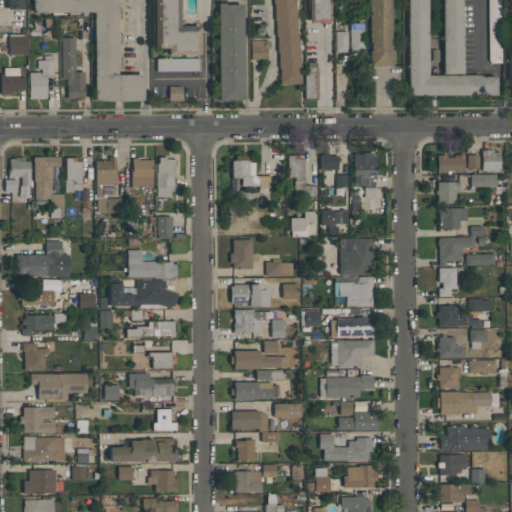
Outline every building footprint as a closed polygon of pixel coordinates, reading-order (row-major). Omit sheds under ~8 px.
[(24,0),(25,8),(7,9),(7,0),(24,0)] [(117,0),(117,74),(143,74),(143,100),(93,101),(93,12),(31,12),(31,0),(117,0)] [(200,54),(196,54),(196,55),(190,55),(190,54),(177,54),(177,56),(169,55),(169,54),(167,54),(167,48),(153,48),(153,0),(180,0),(180,25),(200,25),(200,54)] [(272,0),(295,0),(295,16),(296,16),(296,32),(297,32),(298,48),(299,48),(299,64),(300,64),(300,83),(279,84),(279,68),(278,68),(277,52),(276,52),(276,36),(275,36),(275,19),(274,20),(273,2),(272,2),(272,0)] [(308,0),(329,0),(329,21),(320,21),(320,22),(308,22),(308,0)] [(392,66),(368,66),(368,50),(369,50),(369,41),(368,41),(367,0),(389,0),(390,50),(392,49),(392,66)] [(406,94),(406,0),(461,0),(461,74),(479,74),(479,76),(495,76),(495,94),(406,94)] [(487,0),(488,64),(500,63),(499,0),(487,0)] [(242,4),(242,99),(226,99),(226,101),(217,101),(217,2),(224,2),(224,4),(242,4)] [(349,31),(349,23),(363,23),(363,53),(349,53),(349,31)] [(346,31),(346,52),(335,52),(335,31),(346,31)] [(26,34),(26,54),(15,54),(15,56),(11,56),(11,54),(8,54),(8,34),(26,34)] [(83,99),(75,99),(75,98),(66,98),(66,82),(61,81),(61,37),(75,37),(75,63),(82,63),(82,71),(84,71),(84,89),(83,89),(83,99)] [(250,60),(268,60),(267,40),(250,41),(250,60)] [(52,55),(52,73),(45,73),(46,98),(28,98),(28,72),(40,72),(40,69),(36,69),(36,60),(43,59),(43,55),(52,55)] [(199,59),(155,58),(155,71),(199,71),(199,59)] [(303,98),(303,66),(307,66),(307,62),(316,62),(316,66),(317,66),(317,98),(303,98)] [(18,67),(18,77),(24,77),(24,89),(18,89),(18,91),(10,91),(10,94),(0,94),(0,73),(3,73),(3,67),(18,67)] [(167,101),(182,101),(181,86),(167,87),(167,101)] [(480,170),(480,149),(492,149),(492,152),(499,152),(499,170),(498,170),(498,171),(494,171),(494,170),(480,170)] [(336,169),(319,169),(319,154),(323,154),(323,152),(327,152),(327,154),(329,154),(329,155),(336,155),(336,157),(338,157),(338,160),(336,160),(336,169)] [(375,154),(375,176),(374,176),(374,198),(363,198),(363,185),(352,185),(352,153),(361,153),(361,152),(371,152),(371,154),(375,154)] [(436,170),(436,154),(446,154),(446,157),(453,157),(453,154),(463,154),(463,170),(456,170),(456,171),(451,171),(451,170),(446,170),(446,172),(442,172),(442,170),(436,170)] [(465,154),(477,154),(478,168),(466,168),(465,154)] [(286,177),(286,155),(294,155),(294,158),(303,158),(303,185),(315,185),(315,197),(293,197),(293,180),(294,180),(294,177),(286,177)] [(33,198),(33,181),(32,181),(32,156),(59,156),(59,166),(51,166),(51,193),(48,193),(48,198),(33,198)] [(155,197),(155,187),(155,172),(156,172),(156,163),(158,163),(158,156),(165,156),(165,158),(174,158),(174,166),(173,166),(173,172),(174,172),(174,175),(174,186),(169,186),(169,197),(155,197)] [(8,158),(14,158),(14,157),(23,157),(23,161),(29,161),(29,174),(29,184),(17,184),(17,176),(9,176),(9,177),(7,177),(7,172),(8,172),(8,158)] [(81,189),(72,189),(72,192),(64,192),(64,179),(64,157),(70,157),(76,157),(76,161),(81,161),(81,189)] [(101,194),(95,194),(94,160),(100,160),(103,159),(103,160),(107,160),(107,157),(114,157),(114,168),(116,168),(116,184),(101,184),(101,194)] [(151,185),(137,185),(137,187),(130,187),(130,165),(131,165),(131,158),(137,158),(137,159),(151,159),(151,185)] [(240,178),(230,178),(230,159),(249,160),(249,162),(254,162),(254,175),(269,175),(269,188),(267,188),(267,192),(263,192),(257,192),(257,186),(240,185),(240,178)] [(495,173),(495,186),(469,186),(469,173),(495,173)] [(334,174),(346,174),(346,187),(334,187),(334,174)] [(3,179),(15,179),(15,191),(3,191),(3,179)] [(458,181),(458,190),(454,190),(454,202),(436,203),(436,194),(434,194),(434,190),(436,190),(436,181),(458,181)] [(49,194),(61,194),(61,206),(49,206),(49,194)] [(101,198),(121,197),(121,212),(96,212),(96,198),(101,198)] [(465,207),(465,219),(458,219),(458,229),(440,229),(440,219),(437,219),(437,207),(445,207),(465,207)] [(333,224),(320,224),(320,209),(333,209),(333,210),(338,210),(338,223),(333,223),(333,224)] [(288,217),(302,217),(302,211),(313,211),(313,222),(303,222),(303,225),(306,225),(306,236),(290,236),(290,230),(288,230),(288,217)] [(157,237),(157,235),(156,235),(156,215),(171,215),(171,235),(170,235),(170,237),(157,237)] [(468,225),(481,225),(481,235),(468,235),(468,225)] [(338,274),(338,237),(371,237),(371,259),(368,259),(368,274),(338,274)] [(472,237),(472,247),(461,247),(461,253),(459,253),(459,260),(444,260),(444,266),(437,266),(437,245),(436,244),(436,240),(437,239),(437,237),(472,237)] [(231,268),(231,262),(228,262),(228,253),(231,253),(231,239),(250,239),(250,268),(231,268)] [(67,254),(67,276),(15,276),(14,254),(44,254),(44,252),(44,245),(44,240),(60,240),(60,254),(67,254)] [(126,249),(140,249),(140,261),(171,261),(171,264),(175,264),(175,276),(171,276),(171,277),(153,277),(153,276),(126,276),(126,249)] [(464,265),(464,253),(492,253),(492,265),(464,265)] [(280,276),(264,276),(264,261),(279,261),(280,276)] [(437,296),(437,288),(441,288),(441,282),(437,282),(437,267),(454,267),(454,288),(449,288),(449,296),(437,296)] [(370,306),(353,306),(353,305),(344,305),(344,295),(333,295),(333,277),(357,277),(357,276),(371,276),(371,293),(370,293),(370,306)] [(164,289),(177,293),(173,305),(168,307),(158,304),(158,308),(138,308),(138,306),(130,306),(130,305),(107,305),(108,283),(120,283),(120,293),(134,293),(134,287),(135,287),(135,279),(160,279),(160,280),(164,280),(164,289)] [(281,283),(297,283),(296,298),(281,298),(281,283)] [(267,306),(247,306),(247,305),(232,305),(232,303),(229,303),(229,286),(232,286),(232,284),(260,284),(260,289),(267,289),(267,306)] [(52,290),(52,305),(19,305),(19,300),(16,300),(16,290),(52,290)] [(77,293),(92,293),(93,307),(78,307),(77,293)] [(467,310),(467,298),(480,298),(480,299),(489,299),(489,310),(467,310)] [(436,305),(455,305),(455,309),(461,309),(461,313),(470,313),(470,314),(471,314),(471,319),(480,319),(480,327),(469,327),(469,325),(456,325),(456,326),(437,326),(437,317),(434,317),(434,312),(436,312),(436,305)] [(263,310),(263,319),(261,319),(261,332),(232,332),(232,322),(233,322),(233,317),(232,317),(232,309),(251,309),(251,310),(263,310)] [(318,325),(303,325),(303,324),(299,324),(299,310),(303,310),(303,309),(318,309),(318,325)] [(110,310),(111,327),(98,327),(97,310),(110,310)] [(20,335),(20,328),(24,328),(24,324),(20,324),(20,318),(23,318),(23,314),(50,314),(50,315),(52,315),(52,313),(64,313),(64,322),(50,322),(50,329),(30,329),(30,335),(20,335)] [(372,317),(372,337),(366,337),(366,338),(361,338),(361,337),(329,337),(329,319),(334,319),(334,318),(355,318),(355,316),(365,316),(365,317),(372,317)] [(270,337),(269,319),(282,319),(283,337),(270,337)] [(174,338),(168,338),(168,336),(141,336),(141,338),(124,338),(124,329),(134,329),(134,326),(146,326),(146,321),(174,321),(174,338)] [(82,325),(95,325),(96,340),(82,340),(82,325)] [(468,341),(468,329),(485,329),(496,329),(496,339),(485,339),(485,341),(478,341),(478,347),(469,347),(469,341),(468,341)] [(454,336),(454,345),(458,345),(458,347),(463,347),(463,357),(437,358),(437,351),(434,351),(434,347),(436,347),(436,342),(437,341),(437,337),(454,336)] [(262,353),(261,340),(275,340),(275,352),(265,352),(265,353),(262,353)] [(329,341),(335,341),(335,340),(372,340),(372,356),(360,356),(360,368),(335,368),(335,365),(329,365),(329,341)] [(35,343),(35,348),(47,348),(47,354),(43,354),(43,369),(22,369),(22,360),(23,360),(23,351),(21,351),(21,343),(35,343)] [(131,344),(143,344),(143,353),(131,353),(131,344)] [(278,367),(257,367),(257,368),(232,368),(232,363),(228,363),(228,356),(232,356),(232,350),(259,350),(259,354),(263,354),(263,356),(278,355),(278,356),(286,356),(286,366),(278,366),(278,367)] [(150,368),(150,357),(147,357),(147,351),(170,351),(170,356),(174,356),(174,363),(170,363),(170,368),(150,368)] [(466,372),(466,359),(494,359),(494,371),(495,371),(495,374),(480,373),(480,372),(466,372)] [(458,366),(458,376),(456,376),(456,387),(437,387),(437,379),(434,379),(434,374),(437,374),(437,366),(458,366)] [(254,369),(269,369),(269,370),(281,370),(282,379),(268,380),(268,379),(261,379),(261,380),(258,380),(258,379),(254,379),(254,369)] [(171,378),(172,384),(173,384),(173,389),(172,389),(172,395),(133,395),(133,387),(127,387),(127,372),(147,372),(147,378),(171,378)] [(27,373),(85,373),(85,393),(66,393),(66,399),(36,399),(36,384),(27,384),(27,373)] [(372,374),(372,388),(363,388),(363,390),(358,390),(358,397),(324,397),(324,396),(318,396),(318,377),(324,377),(324,376),(358,376),(358,374),(372,374)] [(232,399),(232,395),(229,395),(229,388),(232,388),(232,381),(256,381),(256,382),(270,382),(270,388),(271,388),(271,398),(256,398),(256,399),(232,399)] [(117,384),(117,399),(102,399),(102,384),(117,384)] [(489,392),(489,406),(475,406),(475,414),(438,414),(438,407),(434,407),(434,397),(438,397),(438,391),(456,391),(470,391),(470,392),(489,392)] [(338,401),(350,401),(350,414),(338,414),(338,401)] [(300,403),(300,416),(292,416),(292,418),(286,418),(286,416),(273,416),(273,403),(300,403)] [(21,432),(21,423),(18,423),(18,416),(21,416),(21,406),(39,406),(52,406),(52,416),(40,416),(40,421),(52,421),(52,432),(21,432)] [(175,430),(151,430),(151,422),(154,422),(154,408),(172,408),(172,415),(168,415),(168,422),(175,422),(175,430)] [(229,428),(229,410),(257,410),(257,411),(266,414),(266,431),(257,431),(257,428),(229,428)] [(376,411),(376,430),(351,430),(351,429),(336,429),(336,416),(351,417),(351,411),(376,411)] [(485,449),(438,449),(438,435),(445,435),(445,433),(444,433),(444,425),(462,425),(462,426),(464,426),(464,428),(468,428),(468,425),(474,425),(474,428),(488,428),(488,442),(485,442),(485,449)] [(260,431),(277,431),(277,441),(260,441),(260,431)] [(370,437),(370,460),(347,460),(322,459),(322,448),(317,448),(317,433),(332,433),(332,446),(347,446),(347,439),(355,440),(355,437),(370,437)] [(62,460),(35,460),(35,461),(21,461),(21,436),(34,436),(34,437),(62,437),(62,460)] [(128,440),(140,440),(140,439),(148,439),(148,438),(174,438),(174,447),(176,447),(176,461),(108,461),(108,447),(128,446),(128,440)] [(233,440),(244,440),(244,438),(252,438),(252,456),(254,456),(254,460),(235,460),(235,447),(233,447),(233,440)] [(75,448),(86,448),(86,449),(92,448),(92,462),(86,462),(75,462),(75,448)] [(464,468),(459,468),(459,472),(455,472),(455,474),(437,474),(437,468),(436,468),(436,462),(438,462),(438,454),(454,454),(464,454),(464,468)] [(261,464),(274,464),(274,477),(261,476),(261,464)] [(342,487),(342,476),(345,476),(345,466),(356,466),(356,464),(372,464),(372,470),(375,470),(375,480),(372,480),(372,487),(342,487)] [(70,466),(84,466),(84,479),(70,480),(70,466)] [(116,466),(131,466),(131,479),(116,479),(116,466)] [(313,491),(313,467),(325,467),(325,476),(328,476),(328,491),(313,491)] [(469,468),(483,468),(483,482),(469,482),(469,468)] [(61,480),(61,491),(54,491),(32,491),(32,492),(22,492),(22,480),(27,480),(27,469),(53,469),(53,480),(61,480)] [(153,492),(153,484),(145,484),(145,476),(148,476),(148,469),(159,469),(172,469),(172,478),(176,478),(176,491),(159,491),(159,492),(153,492)] [(260,492),(233,492),(233,470),(250,470),(250,471),(259,471),(259,481),(260,481),(260,492)] [(468,483),(468,494),(462,494),(462,501),(436,501),(436,491),(438,491),(438,483),(468,483)] [(275,511),(263,511),(263,503),(266,503),(266,496),(266,493),(272,493),(272,496),(275,496),(275,504),(282,504),(282,511),(275,511)] [(371,511),(312,511),(312,507),(324,507),(324,511),(342,511),(342,508),(339,508),(339,496),(354,496),(354,495),(364,495),(364,499),(369,499),(369,509),(371,509),(371,511)] [(176,500),(176,510),(175,510),(175,511),(141,511),(141,497),(156,497),(156,500),(176,500)] [(22,511),(22,506),(22,499),(52,499),(52,500),(58,500),(58,511),(22,511)] [(463,511),(463,500),(477,499),(477,507),(484,507),(484,511),(463,511)]
